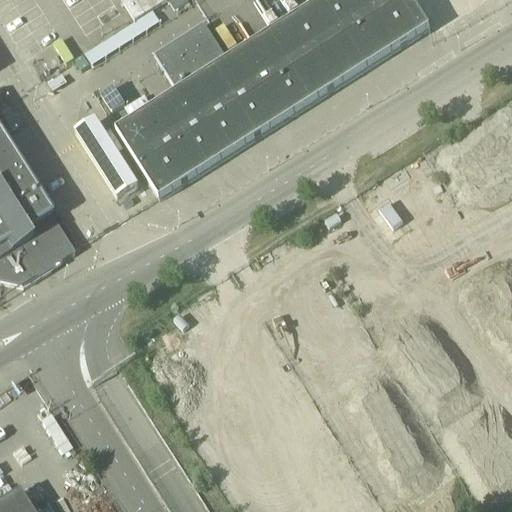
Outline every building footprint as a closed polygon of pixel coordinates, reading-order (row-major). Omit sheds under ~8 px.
[(133,26),(83,58),(90,69),(158,25),(151,15),(174,0),(125,0),(119,4),(133,26)] [(115,134),(157,202),(158,203),(428,33),(407,0),(303,0),(310,11),(226,64),(203,27),(153,58),(176,96),(115,134)] [(407,0),(428,33),(479,0),(407,0)] [(98,120),(76,133),(116,202),(138,189),(98,120)] [(50,218),(0,139),(0,286),(22,292),(50,274),(49,272),(72,258),(49,222),(50,221),(50,220),(50,219),(50,218)] [(0,511),(25,511),(15,496),(0,505),(0,511)]
